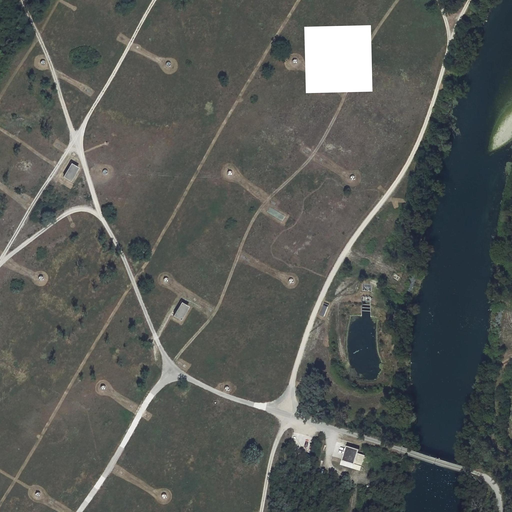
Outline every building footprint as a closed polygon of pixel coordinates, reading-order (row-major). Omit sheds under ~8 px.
[(78,167),(70,163),(62,177),(70,181),(78,167)] [(283,220),(285,216),(270,208),(267,212),(283,220)] [(188,307),(180,302),(172,316),(180,320),(188,307)] [(324,316),(328,306),(323,304),(320,315),(324,316)] [(357,449),(346,445),(341,459),(353,463),(357,449)]
